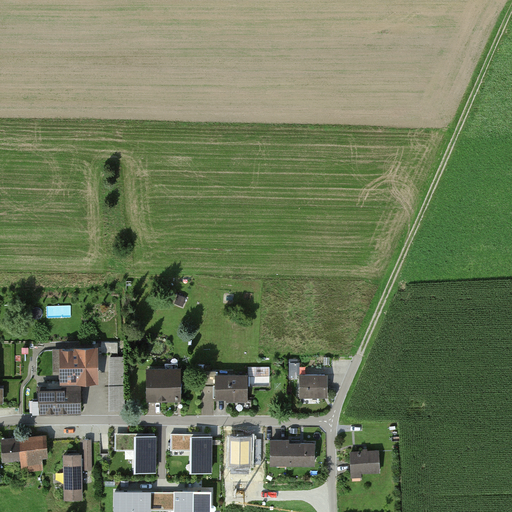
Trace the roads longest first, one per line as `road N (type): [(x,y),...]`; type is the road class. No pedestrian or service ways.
road 1 (track): [(511,6),(359,356)]
road 2 (residential): [(0,422),(331,422)]
